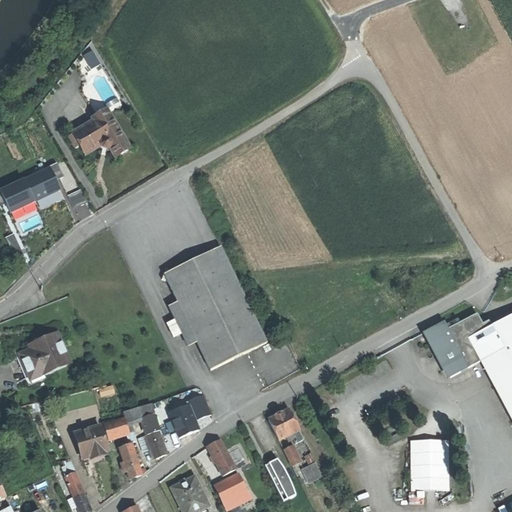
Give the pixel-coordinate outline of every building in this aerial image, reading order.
[(93,50),(84,55),(93,69),(101,63),(93,50)] [(76,129),(66,135),(75,149),(79,147),(85,156),(95,151),(101,147),(103,150),(106,151),(109,150),(115,158),(129,149),(107,111),(95,118),(96,120),(78,132),(76,129)] [(0,191),(0,205),(5,202),(16,222),(37,213),(33,204),(60,191),(56,181),(63,178),(56,165),(0,191)] [(173,272),(166,270),(164,276),(162,281),(169,283),(179,302),(197,340),(212,369),(267,341),(222,248),(173,272)] [(197,340),(179,302),(169,307),(188,345),(197,340)] [(449,323),(443,326),(442,327),(462,365),(477,357),(467,338),(488,327),(481,312),(473,311),(461,316),(449,323)] [(511,314),(488,327),(467,338),(477,357),(511,422),(511,314)] [(430,323),(420,328),(434,353),(431,355),(435,362),(438,361),(444,374),(462,365),(442,327),(443,326),(438,318),(430,323)] [(31,351),(19,356),(31,386),(53,377),(51,373),(69,365),(57,336),(41,342),(29,347),(31,351)] [(168,415),(177,439),(200,431),(196,422),(211,415),(203,396),(186,404),(187,407),(168,415)] [(125,419),(103,426),(108,440),(124,436),(129,434),(127,425),(142,420),(141,419),(154,414),(151,406),(123,414),(125,419)] [(278,416),(268,422),(278,441),(290,435),(296,431),(299,430),(289,411),(278,416)] [(142,420),(147,436),(157,431),(159,431),(154,414),(141,419),(142,420)] [(100,427),(80,433),(83,444),(78,445),(82,457),(89,455),(90,458),(108,452),(100,427)] [(147,436),(146,436),(155,460),(161,457),(166,455),(157,431),(147,436)] [(296,431),(290,435),(295,445),(302,441),(296,431)] [(80,433),(75,434),(78,445),(83,444),(80,433)] [(129,434),(124,436),(125,444),(132,442),(129,434)] [(414,491),(453,489),(451,439),(413,440),(414,491)] [(209,447),(207,448),(220,472),(232,465),(220,442),(214,444),(209,447)] [(132,445),(119,450),(124,465),(127,472),(129,480),(134,478),(141,475),(132,445)] [(291,448),(283,452),(292,468),(298,465),(291,448)] [(89,455),(82,457),(84,464),(91,461),(92,464),(100,461),(109,458),(108,452),(90,458),(89,455)] [(277,460),(264,466),(277,491),(282,503),(294,497),(287,478),(277,460)] [(232,465),(220,472),(223,477),(235,471),(232,465)] [(313,466),(301,471),(308,486),(320,480),(313,466)] [(52,467),(21,481),(24,488),(28,497),(59,483),(52,467)] [(9,469),(0,472),(0,484),(6,496),(19,490),(9,469)] [(76,473),(65,477),(78,511),(87,511),(91,511),(84,494),(85,494),(76,473)] [(230,481),(214,488),(223,505),(247,493),(239,476),(230,481)] [(175,487),(171,489),(181,511),(199,511),(208,507),(203,495),(202,493),(194,478),(184,483),(179,485),(175,487)] [(19,490),(6,496),(13,511),(23,508),(20,501),(28,497),(24,488),(19,490)] [(247,493),(223,505),(226,511),(251,500),(247,493)]
